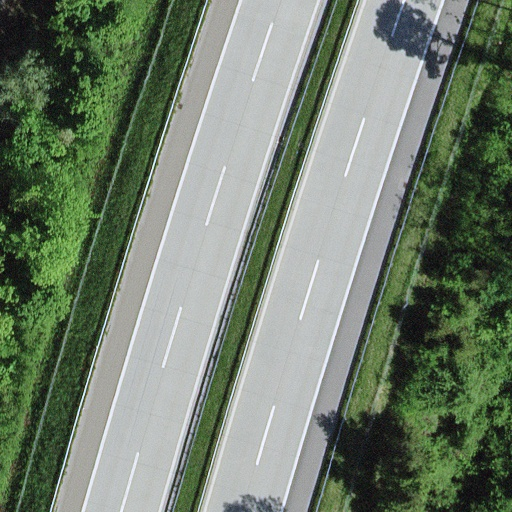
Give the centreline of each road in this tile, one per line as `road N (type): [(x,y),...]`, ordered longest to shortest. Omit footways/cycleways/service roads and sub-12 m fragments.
road 1 (motorway): [(243,511),(406,0)]
road 2 (motorway): [(282,0),(122,511)]
